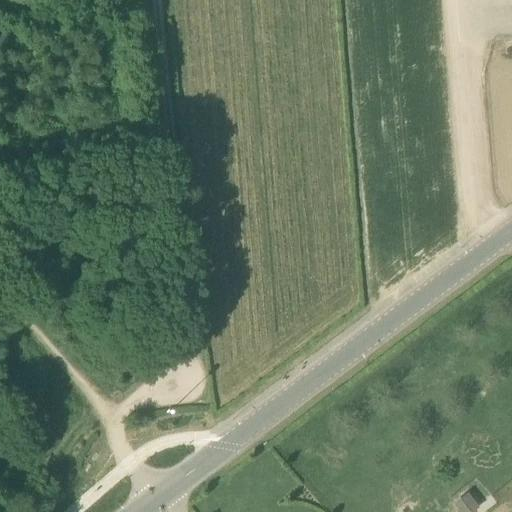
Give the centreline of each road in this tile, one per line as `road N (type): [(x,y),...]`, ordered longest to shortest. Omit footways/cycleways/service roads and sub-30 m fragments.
road 1 (track): [(119,431),(175,339),(186,264),(161,0)]
road 2 (tertiary): [(160,497),(511,233)]
road 3 (track): [(119,431),(0,284)]
